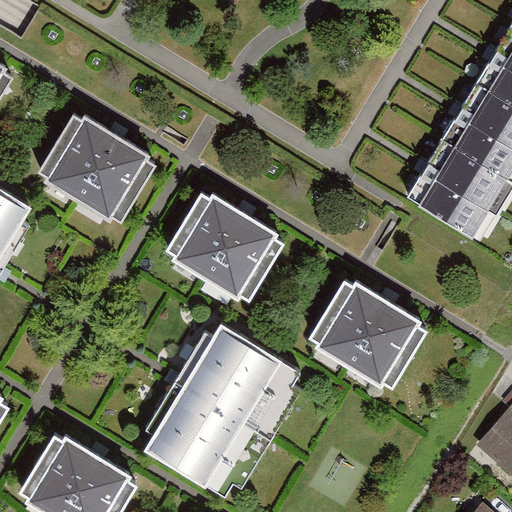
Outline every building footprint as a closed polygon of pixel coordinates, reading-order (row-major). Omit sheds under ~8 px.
[(511,189),(511,18),(411,191),(486,235),(511,189)] [(0,92),(17,63),(0,52),(0,92)] [(121,217),(161,150),(78,101),(38,168),(121,217)] [(0,271),(41,203),(0,180),(0,271)] [(289,230),(207,180),(166,246),(249,296),(289,230)] [(432,316),(349,267),(309,333),(392,383),(432,316)] [(225,317),(148,440),(235,493),(312,371),(225,317)] [(0,384),(0,415),(13,393),(0,384)] [(511,405),(481,441),(511,468),(511,405)] [(117,511),(142,471),(60,421),(20,486),(63,511),(117,511)]
